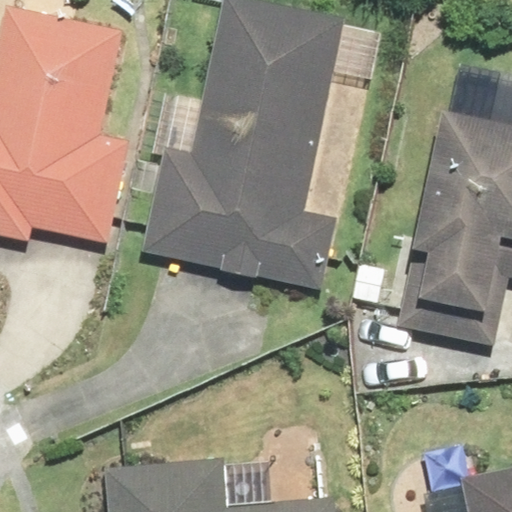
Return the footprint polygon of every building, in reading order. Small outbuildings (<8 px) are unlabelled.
[(164,148),(142,251),(220,268),(219,272),(257,280),(258,274),(322,288),(336,221),(306,214),(347,21),(245,0),(225,0),(193,155),(164,148)] [(0,237),(30,244),(34,227),(106,243),(128,144),(101,138),(124,33),(5,7),(0,31),(0,237)] [(400,326),(495,346),(510,275),(511,275),(511,124),(441,110),(411,251),(416,252),(400,326)] [(226,461),(107,470),(109,511),(335,511),(334,500),(229,508),(226,461)] [(511,511),(511,467),(462,478),(469,511),(511,511)]
